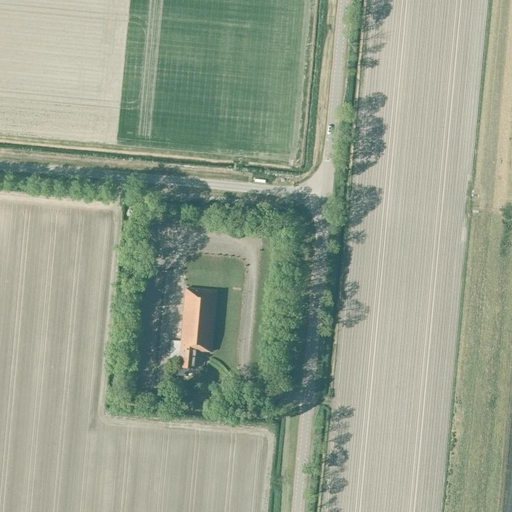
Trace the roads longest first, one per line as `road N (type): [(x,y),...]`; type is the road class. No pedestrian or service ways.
road 1 (unclassified): [(326,195),(0,167)]
road 2 (tertiary): [(297,511),(326,195)]
road 3 (tertiary): [(326,195),(344,0)]
